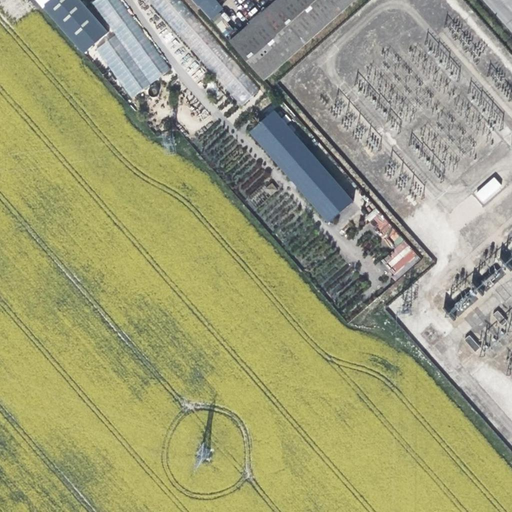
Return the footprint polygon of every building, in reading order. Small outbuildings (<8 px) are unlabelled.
[(38,0),(86,51),(110,29),(84,0),(38,0)] [(257,92),(181,0),(148,0),(237,108),(257,92)] [(216,0),(193,0),(209,20),(223,9),(216,0)] [(277,0),(232,39),(268,76),(356,0),(277,0)] [(224,13),(218,17),(217,16),(213,19),(225,37),(235,30),(224,13)] [(353,201),(274,109),(248,132),(328,223),(353,201)] [(484,204),(503,186),(493,176),(474,194),(484,204)] [(455,213),(463,222),(483,205),(475,196),(455,213)] [(381,212),(370,221),(393,250),(382,259),(397,278),(420,259),(381,212)] [(472,290),(445,312),(452,320),(479,298),(472,290)] [(498,310),(493,315),(502,325),(507,320),(498,310)] [(471,334),(465,339),(475,351),(481,346),(471,334)]
